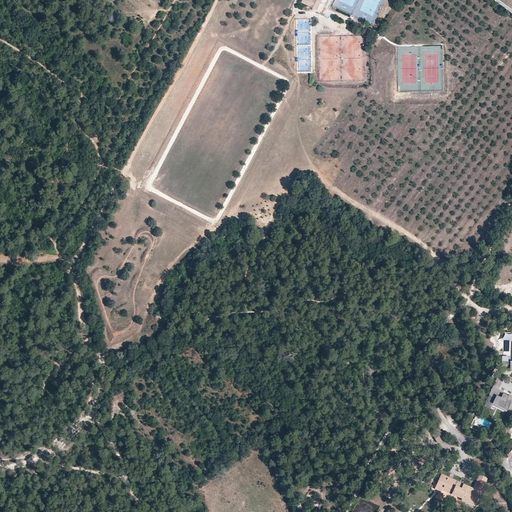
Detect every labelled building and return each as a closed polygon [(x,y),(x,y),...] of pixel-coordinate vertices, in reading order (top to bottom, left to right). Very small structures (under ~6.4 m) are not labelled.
[(317,9),(321,0),(302,0),(302,2),(308,5),(310,6),(317,9)] [(308,59),(300,61),(302,73),(310,71),(308,59)] [(504,392),(492,387),(488,395),(489,395),(495,398),(492,403),(507,410),(508,408),(511,410),(511,395),(508,394),(508,396),(503,394),(504,392)] [(490,409),(492,405),(506,412),(507,410),(492,403),(495,398),(489,395),(484,406),(490,409)] [(470,427),(477,431),(479,427),(474,425),(476,420),(474,419),(470,427)] [(437,442),(443,439),(439,431),(432,435),(437,442)] [(400,465),(396,460),(385,469),(386,471),(384,473),(386,476),(400,465)] [(460,482),(441,474),(436,485),(443,488),(442,489),(462,499),(461,500),(471,504),(473,499),(477,501),(485,483),(477,480),(473,488),(463,484),(462,485),(459,484),(460,482)] [(485,483),(487,478),(479,475),(477,480),(485,483)]
